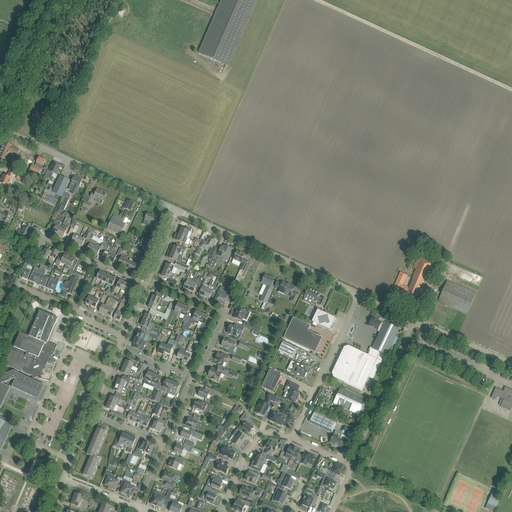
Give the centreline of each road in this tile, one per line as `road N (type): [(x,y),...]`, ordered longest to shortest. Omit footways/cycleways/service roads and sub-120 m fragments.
road 1 (residential): [(146,280),(225,313),(163,444)]
road 2 (track): [(511,89),(317,0)]
road 3 (residential): [(176,210),(0,126)]
road 4 (residential): [(71,458),(26,438),(32,423),(64,351),(108,370)]
road 5 (residential): [(333,282),(176,210)]
road 6 (unclassified): [(351,464),(414,318)]
road 7 (unclassified): [(294,436),(359,294)]
road 8 (residential): [(145,285),(40,236),(35,247)]
road 9 (residential): [(294,436),(260,434),(219,511)]
road 10 (residential): [(123,336),(15,284)]
